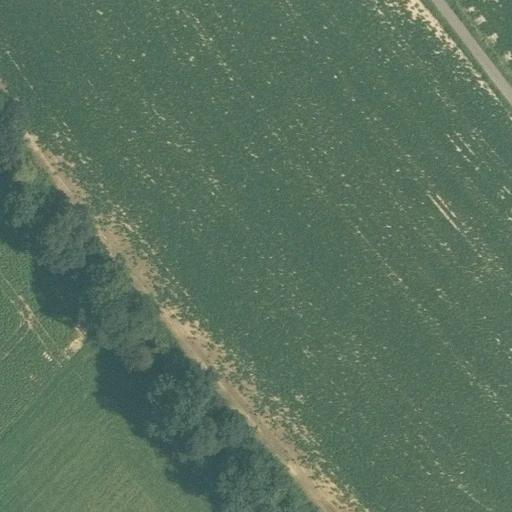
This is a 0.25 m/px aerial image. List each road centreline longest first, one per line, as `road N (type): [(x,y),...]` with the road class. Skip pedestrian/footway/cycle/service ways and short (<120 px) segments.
road 1 (track): [(278,511),(183,403),(0,155)]
road 2 (unclassified): [(511,102),(434,0)]
